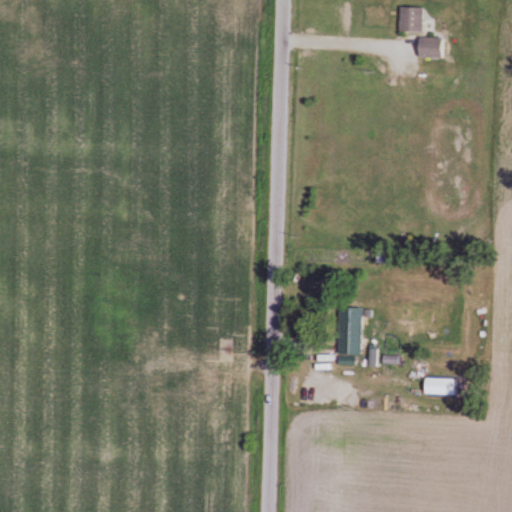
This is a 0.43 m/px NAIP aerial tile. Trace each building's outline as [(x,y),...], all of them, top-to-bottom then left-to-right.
[(430,7),(406,7),(406,31),(430,31),(430,7)] [(450,38),(427,38),(427,58),(450,58),(450,38)] [(368,356),(368,307),(341,307),(341,356),(368,356)] [(188,315),(164,315),(164,344),(188,344),(188,315)] [(428,397),(463,397),(463,376),(428,376),(428,397)]
